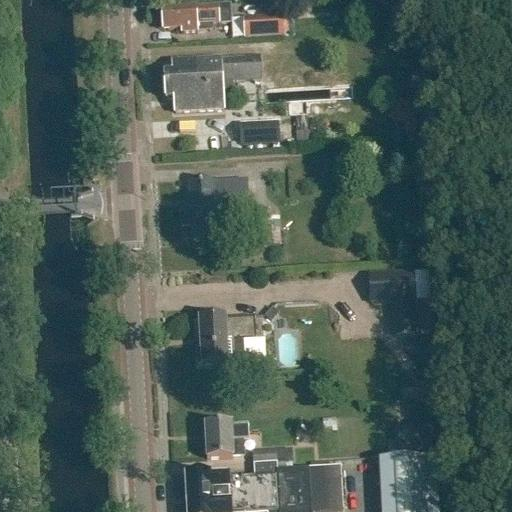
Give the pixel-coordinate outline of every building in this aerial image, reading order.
[(403,0),(375,0),(376,20),(404,19),(403,0)] [(179,8),(179,11),(162,12),(163,33),(180,31),(180,35),(196,34),(196,27),(218,25),(217,7),(195,9),(195,7),(179,8)] [(243,41),(284,38),(283,17),(242,20),(243,41)] [(172,77),(164,78),(165,102),(174,101),(174,115),(223,112),(222,91),(232,91),(231,84),(261,82),(260,59),(172,63),(172,77)] [(422,110),(393,99),(386,120),(405,127),(403,135),(412,139),(422,110)] [(278,125),(241,127),(242,150),(279,148),(278,125)] [(209,184),(190,184),(191,208),(180,208),(181,227),(192,227),(193,242),(218,241),(217,226),(222,226),(221,207),(247,206),(246,183),(215,184),(209,184)] [(255,248),(280,247),(279,219),(254,220),(255,248)] [(413,274),(368,277),(370,306),(392,305),(394,340),(415,338),(413,303),(414,303),(413,274)] [(272,310),(265,318),(271,324),(279,316),(272,310)] [(200,353),(196,353),(197,366),(201,366),(201,368),(244,366),(242,342),(255,341),(254,319),(225,321),(225,320),(199,321),(200,353)] [(417,391),(401,392),(402,402),(418,401),(417,391)] [(398,454),(431,452),(429,426),(397,428),(398,454)] [(231,427),(204,428),(206,462),(233,461),(232,444),(249,443),(248,427),(231,428),(231,427)] [(253,468),(293,466),(292,453),(252,454),(253,468)] [(381,511),(438,511),(435,461),(378,464),(381,511)] [(210,479),(210,477),(185,479),(186,511),(329,511),(328,474),(309,475),(309,471),(276,473),(276,478),(241,480),(241,479),(229,480),(228,478),(210,479)]
